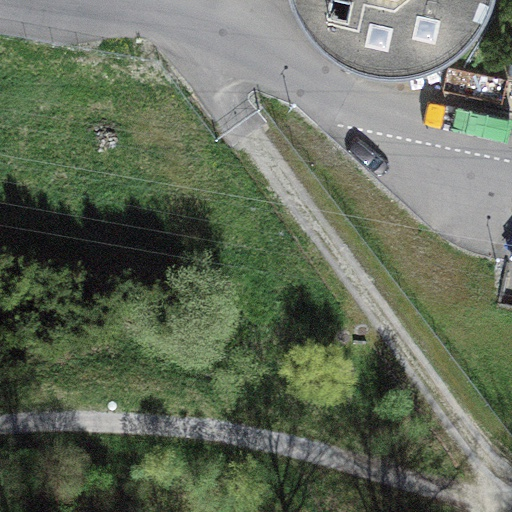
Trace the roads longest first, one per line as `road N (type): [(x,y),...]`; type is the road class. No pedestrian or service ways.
road 1 (track): [(153,8),(388,322),(502,498)]
road 2 (track): [(0,423),(120,422),(245,435),(502,498)]
